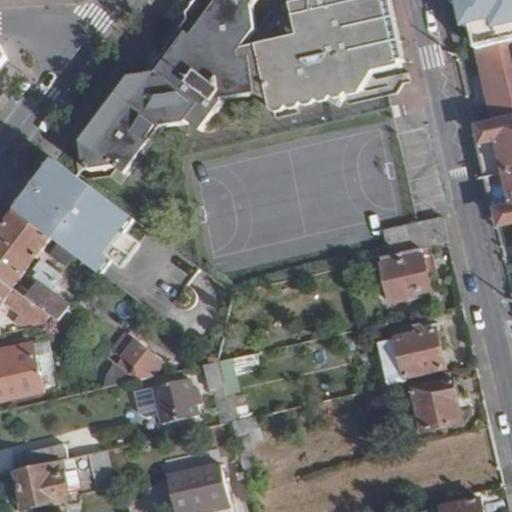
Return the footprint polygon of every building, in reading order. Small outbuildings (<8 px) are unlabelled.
[(204,0),(192,15),(195,21),(158,75),(139,75),(86,146),(93,174),(120,171),(132,179),(171,127),(194,126),(198,122),(208,130),(229,100),(239,100),(266,96),(261,59),(251,59),(249,47),(264,29),(262,6),(266,0),(204,0)] [(389,0),(307,0),(294,3),(301,34),(259,43),(274,114),(364,95),(372,83),(379,72),(404,66),(389,0)] [(511,0),(462,0),(463,2),(461,3),(467,30),(475,28),(480,53),(511,45),(511,0)] [(511,45),(480,53),(476,53),(488,111),(511,105),(511,45)] [(3,48),(0,48),(0,70),(8,59),(3,48)] [(405,107),(423,102),(417,79),(399,84),(405,107)] [(511,119),(483,126),(506,233),(511,231),(511,119)] [(125,212),(44,150),(4,202),(91,268),(102,254),(96,250),(125,212)] [(392,257),(433,247),(448,243),(442,218),(387,232),(392,257)] [(45,241),(15,220),(0,239),(0,278),(47,314),(60,323),(71,308),(52,294),(63,278),(39,261),(45,241)] [(392,257),(386,258),(396,298),(408,296),(407,293),(431,287),(429,274),(438,271),(433,247),(392,257)] [(100,284),(87,275),(79,285),(93,295),(100,284)] [(47,314),(0,278),(0,334),(2,334),(0,321),(0,310),(8,302),(38,324),(47,314)] [(419,336),(438,330),(440,330),(439,324),(418,329),(419,336)] [(443,350),(438,330),(419,336),(418,329),(409,331),(407,339),(398,340),(403,360),(408,379),(446,370),(445,365),(449,364),(446,350),(443,350)] [(125,359),(136,345),(126,337),(115,352),(125,359)] [(50,340),(36,343),(43,373),(57,370),(50,340)] [(403,360),(398,340),(381,344),(386,364),(403,360)] [(125,359),(120,367),(139,381),(155,377),(167,364),(138,342),(136,345),(125,359)] [(43,373),(36,343),(16,348),(17,355),(0,358),(0,403),(47,392),(43,373)] [(249,356),(234,359),(238,375),(253,372),(249,356)] [(234,359),(219,363),(225,391),(240,387),(238,375),(234,359)] [(391,382),(408,379),(403,360),(386,364),(391,382)] [(120,367),(112,361),(110,388),(139,381),(120,367)] [(225,391),(219,363),(206,365),(212,389),(214,390),(223,425),(233,423),(225,391)] [(453,379),(453,372),(414,381),(423,421),(420,423),(423,432),(465,422),(460,400),(461,399),(457,381),(453,379)] [(202,405),(198,389),(192,390),(190,380),(155,388),(158,401),(151,402),(153,416),(160,414),(164,425),(199,416),(196,406),(202,405)] [(240,387),(225,391),(233,423),(259,417),(251,384),(240,387)] [(16,457),(19,472),(63,462),(70,460),(66,446),(16,457)] [(84,496),(116,489),(108,452),(75,459),(84,496)] [(63,462),(71,499),(84,496),(75,459),(70,460),(63,462)] [(63,462),(19,472),(24,497),(20,498),(23,511),(71,499),(63,462)] [(190,511),(232,502),(222,466),(170,478),(178,511),(190,511)] [(243,501),(251,498),(247,483),(246,480),(239,481),(243,501)] [(483,511),(482,502),(445,511),(483,511)]
